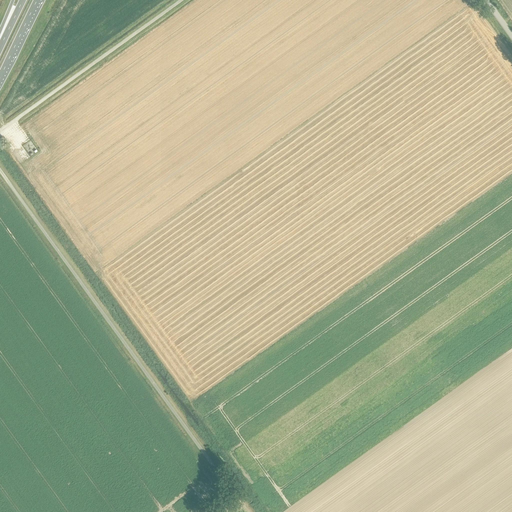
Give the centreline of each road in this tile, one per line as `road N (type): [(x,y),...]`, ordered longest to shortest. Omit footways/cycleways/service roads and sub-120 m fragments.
road 1 (unclassified): [(203,511),(216,490),(210,467),(0,170)]
road 2 (unclassified): [(0,130),(179,0)]
